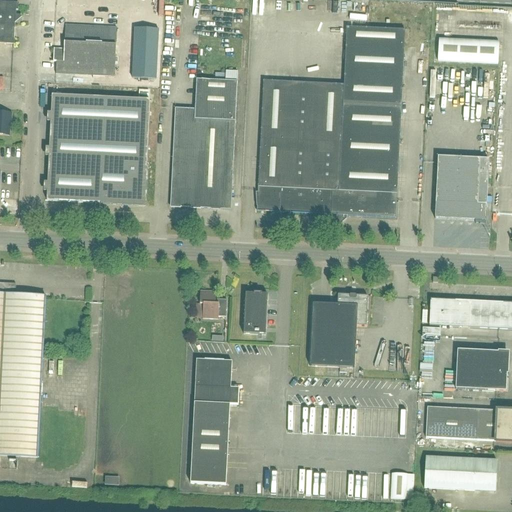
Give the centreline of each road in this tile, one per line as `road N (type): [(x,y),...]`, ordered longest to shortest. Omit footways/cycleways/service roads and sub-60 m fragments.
road 1 (tertiary): [(511,266),(28,242)]
road 2 (unclassified): [(28,242),(38,0)]
